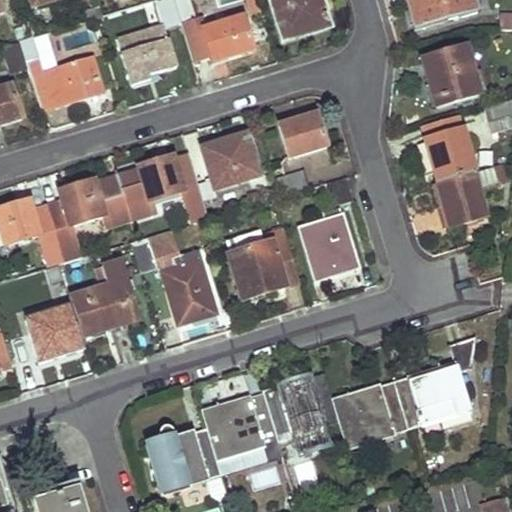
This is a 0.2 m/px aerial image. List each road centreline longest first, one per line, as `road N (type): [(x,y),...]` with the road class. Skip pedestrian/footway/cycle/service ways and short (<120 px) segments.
road 1 (residential): [(93,390),(389,303),(398,293),(403,262),(365,143),(364,74)]
road 2 (residential): [(364,74),(307,73),(0,167)]
road 3 (residential): [(93,390),(126,511)]
